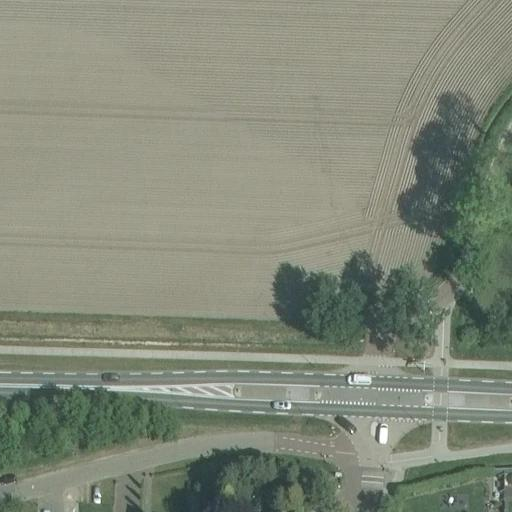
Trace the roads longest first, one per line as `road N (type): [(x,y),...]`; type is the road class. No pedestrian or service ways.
road 1 (unclassified): [(0,497),(197,445),(274,442),(372,458)]
road 2 (unclassified): [(511,137),(454,288),(377,324),(375,382)]
road 3 (secondary): [(103,388),(129,397),(375,411)]
road 4 (secondary): [(375,382),(130,380),(103,388)]
road 5 (secondary): [(511,389),(375,382)]
road 6 (secondary): [(375,411),(511,416)]
